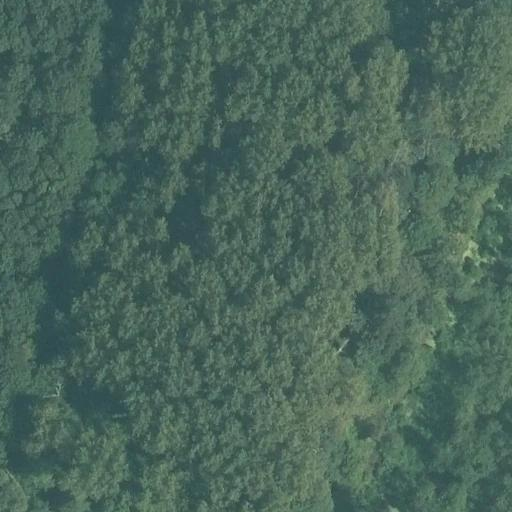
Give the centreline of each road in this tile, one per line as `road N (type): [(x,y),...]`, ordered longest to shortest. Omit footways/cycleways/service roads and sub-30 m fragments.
road 1 (track): [(511,32),(314,511)]
road 2 (track): [(0,486),(126,0)]
